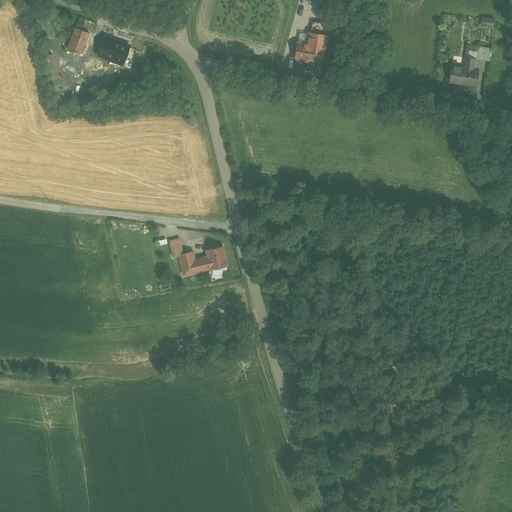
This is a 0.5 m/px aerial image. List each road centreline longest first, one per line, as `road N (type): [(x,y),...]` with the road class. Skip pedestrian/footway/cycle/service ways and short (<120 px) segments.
road 1 (unclassified): [(191,50),(511,107)]
road 2 (unclassified): [(238,230),(282,391),(334,511)]
road 3 (unclassified): [(238,230),(0,201)]
road 4 (unclassified): [(191,50),(238,230)]
